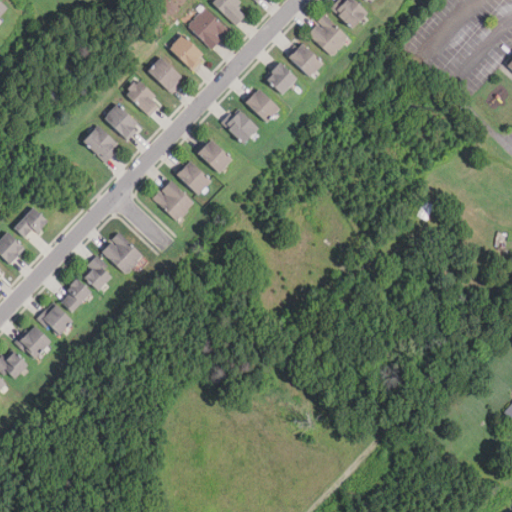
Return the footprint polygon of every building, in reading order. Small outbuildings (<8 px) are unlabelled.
[(0,0),(0,19),(10,9),(0,0)] [(238,7),(243,2),(240,0),(216,0),(214,2),(237,26),(247,16),(238,7)] [(342,0),(333,9),(355,29),(369,14),(354,0),(342,0)] [(213,50),(231,32),(206,7),(188,25),(213,50)] [(307,34),(333,56),(350,37),(324,15),(307,34)] [(206,56),(184,34),(170,48),(192,70),(206,56)] [(311,77),(325,63),(303,42),(289,55),(311,77)] [(173,92),(186,78),(163,56),(150,70),(173,92)] [(285,93),(299,78),(281,62),(268,77),(285,93)] [(164,103),(139,79),(126,91),(151,116),(164,103)] [(247,101),(267,123),(282,109),(262,87),(247,101)] [(128,139),(142,125),(119,103),(106,117),(128,139)] [(224,123),(247,144),(261,128),(238,107),(224,123)] [(105,162),(121,146),(100,124),(84,141),(105,162)] [(235,159),(212,137),(199,151),(221,173),(235,159)] [(178,174),(199,195),(213,181),(192,159),(178,174)] [(176,222),(195,203),(171,180),(153,198),(176,222)] [(49,220),(36,207),(15,228),(28,241),(49,220)] [(0,252),(12,264),(27,249),(11,232),(0,242),(0,252)] [(143,255),(120,233),(102,251),(125,274),(143,255)] [(82,272),(100,290),(115,275),(96,257),(82,272)] [(60,300),(74,313),(93,292),(79,279),(60,300)] [(41,316),(60,335),(74,321),(55,302),(41,316)] [(17,341),(36,360),(53,342),(34,323),(17,341)] [(0,361),(0,367),(15,381),(30,364),(11,348),(0,361)] [(0,392),(8,384),(0,376),(0,392)] [(511,402),(503,412),(511,419),(511,402)]
